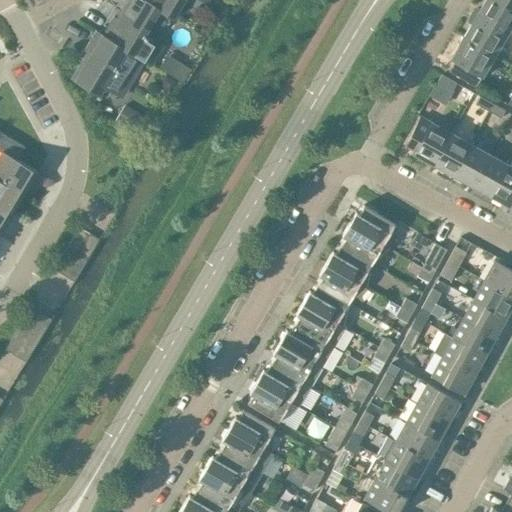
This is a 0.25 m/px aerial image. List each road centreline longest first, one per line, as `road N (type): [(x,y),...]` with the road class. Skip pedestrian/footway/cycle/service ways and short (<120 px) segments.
road 1 (tertiary): [(72,511),(376,0)]
road 2 (residential): [(135,511),(335,170),(364,166)]
road 3 (unclassified): [(0,314),(72,187),(74,158),(66,122),(18,29)]
road 4 (residential): [(364,166),(460,0)]
road 5 (residential): [(511,245),(364,166)]
